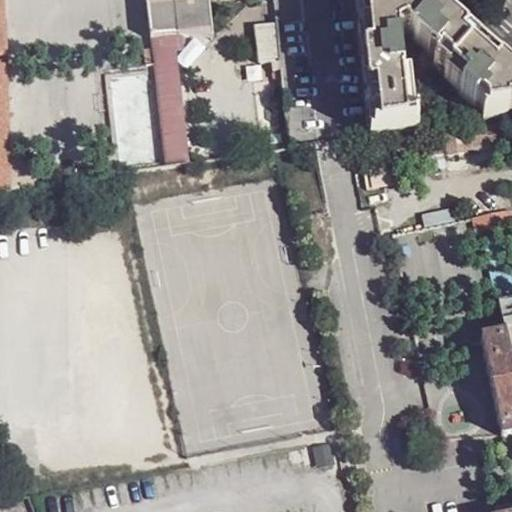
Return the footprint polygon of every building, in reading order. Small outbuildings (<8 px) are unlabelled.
[(10,181),(5,0),(0,0),(0,196),(15,194),(14,182),(10,181)] [(147,0),(158,102),(167,170),(188,167),(175,53),(184,51),(183,38),(188,37),(201,37),(215,40),(210,0),(147,0)] [(358,0),(356,1),(370,137),(371,138),(419,130),(418,124),(415,125),(410,83),(406,84),(405,76),(402,76),(398,40),(408,35),(417,43),(416,44),(426,53),(421,59),(425,64),(431,58),(438,64),(435,67),(448,79),(447,81),(462,95),(461,96),(476,110),(478,108),(483,112),(484,119),(511,114),(511,76),(510,75),(435,9),(425,0),(358,0)] [(284,72),(279,26),(257,28),(261,66),(273,65),(275,73),(284,72)] [(284,123),(280,87),(255,90),(259,126),(284,123)] [(511,124),(420,140),(424,159),(449,155),(449,158),(466,155),(465,153),(511,144),(511,124)] [(424,159),(420,140),(390,144),(385,154),(392,186),(408,182),(405,163),(424,159)] [(511,211),(511,209),(473,218),(476,232),(511,224),(511,211)] [(511,293),(511,235),(511,232),(482,239),(495,297),(511,293)] [(511,334),(481,341),(501,436),(511,434),(511,334)] [(428,369),(425,355),(418,356),(422,371),(428,369)]
